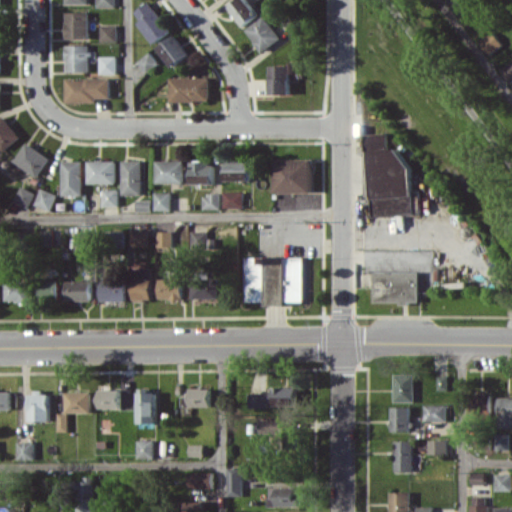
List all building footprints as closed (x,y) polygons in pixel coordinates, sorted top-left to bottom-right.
[(172,30),(149,0),(135,11),(141,20),(138,22),(154,44),(172,30)] [(243,26),(259,14),(249,0),(237,0),(229,6),(243,26)] [(66,38),(89,38),(88,11),(66,12),(66,38)] [(247,27),(261,51),(281,39),(266,15),(247,27)] [(117,41),(117,25),(101,25),(101,41),(117,41)] [(489,54),(503,44),(492,30),(478,41),(489,54)] [(160,45),(172,66),(189,56),(177,35),(160,45)] [(89,71),(89,45),(66,45),(66,71),(89,71)] [(159,65),(152,52),(137,60),(144,72),(159,65)] [(117,55),(100,55),(100,73),(117,73),(117,55)] [(303,61),(290,61),(290,65),(271,65),(271,94),(291,93),(290,78),(303,78),(303,61)] [(510,82),(511,80),(511,61),(501,68),(510,82)] [(67,78),(67,102),(98,101),(98,97),(112,97),(111,77),(67,78)] [(171,101),(210,101),(211,77),(172,77),(171,101)] [(21,136),(3,115),(0,117),(0,145),(4,151),(21,136)] [(365,150),(388,149),(387,132),(365,133),(365,150)] [(38,176),(50,157),(27,142),(15,161),(38,176)] [(370,150),(373,215),(412,213),(409,148),(370,150)] [(313,192),(313,158),(275,159),(276,193),(313,192)] [(143,159),(123,160),(124,195),(144,194),(143,159)] [(157,182),(185,182),(185,160),(157,159),(157,182)] [(63,195),(83,195),(84,161),(64,160),(63,195)] [(89,183),(117,183),(116,160),(88,160),(89,183)] [(226,180),(251,180),(251,161),(227,160),(226,180)] [(215,183),(215,162),(192,161),(192,183),(215,183)] [(15,201),(29,208),(36,192),(22,186),(15,201)] [(36,205),(53,210),(58,193),(41,188),(36,205)] [(118,206),(118,189),(103,188),(103,206),(118,206)] [(244,207),(244,191),(224,191),(224,207),(244,207)] [(156,210),(172,209),(172,192),(155,192),(156,210)] [(221,194),(204,193),(203,208),(221,208),(221,194)] [(152,199),(137,199),(137,211),(152,210),(152,199)] [(132,246),(149,245),(149,228),(131,229),(132,246)] [(173,230),(157,231),(158,247),(174,246),(173,230)] [(193,251),(209,250),(209,230),(192,231),(193,251)] [(77,231),(76,249),(91,249),(92,232),(77,231)] [(305,302),(305,257),(247,256),(247,302),(305,302)] [(419,271),(374,272),(375,302),(420,302),(419,271)] [(154,300),(153,278),(135,278),(135,300),(154,300)] [(159,279),(160,299),(184,298),(183,278),(159,279)] [(193,297),(219,298),(219,279),(193,278),(193,297)] [(61,279),(42,280),(42,296),(61,295),(61,279)] [(67,280),(67,299),(92,300),(92,280),(67,280)] [(6,301),(31,301),(31,281),(6,281),(6,301)] [(126,301),(127,281),(102,281),(102,300),(126,301)] [(415,402),(415,374),(395,373),(395,401),(415,402)] [(448,375),(438,375),(438,390),(449,390),(448,375)] [(297,387),(274,386),(274,393),(250,392),(250,407),(269,408),(269,404),(297,405),(297,387)] [(184,406),(212,406),(212,387),(190,388),(191,395),(184,396),(184,406)] [(100,409),(121,408),(121,389),(99,390),(100,409)] [(140,422),(158,422),(157,389),(139,389),(140,422)] [(0,408),(12,409),(12,390),(0,390),(0,408)] [(91,391),(66,392),(67,412),(92,412),(91,391)] [(51,421),(50,392),(30,392),(30,421),(51,421)] [(491,394),(473,393),(472,416),(491,417),(491,394)] [(511,396),(499,397),(499,427),(511,427),(511,396)] [(425,421),(447,420),(447,404),(425,405),(425,421)] [(392,431),(411,431),(411,406),(393,406),(392,431)] [(59,431),(69,431),(69,412),(59,413),(59,431)] [(281,433),(281,438),(296,438),(297,419),(262,419),(262,433),(281,433)] [(509,450),(510,433),(497,433),(497,450),(509,450)] [(448,453),(448,439),(429,440),(429,454),(448,453)] [(155,458),(155,440),(138,440),(138,458),(155,458)] [(414,441),(395,440),(395,471),(414,471),(414,441)] [(36,459),(36,441),(19,441),(18,459),(36,459)] [(205,444),(190,444),(190,456),(205,456),(205,444)] [(243,496),(243,466),(228,467),(229,496),(243,496)] [(214,471),(190,471),(190,488),(214,488),(214,471)] [(486,472),(472,471),(471,483),(485,483),(486,472)] [(496,490),(511,490),(511,473),(496,473),(496,490)] [(96,511),(96,497),(93,497),(93,477),(72,477),(72,495),(78,495),(78,511),(96,511)] [(14,480),(0,480),(0,498),(15,498),(14,480)] [(300,487),(271,487),(271,506),(300,506),(300,487)] [(391,511),(411,511),(412,492),(392,491),(391,511)] [(471,511),(488,511),(489,497),(472,496),(471,511)] [(204,511),(205,501),(186,501),(186,511),(204,511)]
